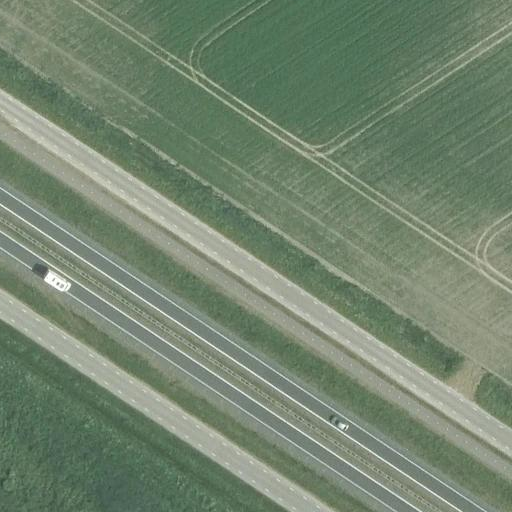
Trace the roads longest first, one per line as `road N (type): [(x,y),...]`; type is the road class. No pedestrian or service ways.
road 1 (tertiary): [(0,102),(511,445)]
road 2 (trunk): [(473,511),(0,195)]
road 3 (trunk): [(0,246),(397,511)]
road 4 (unclassified): [(0,304),(311,511)]
